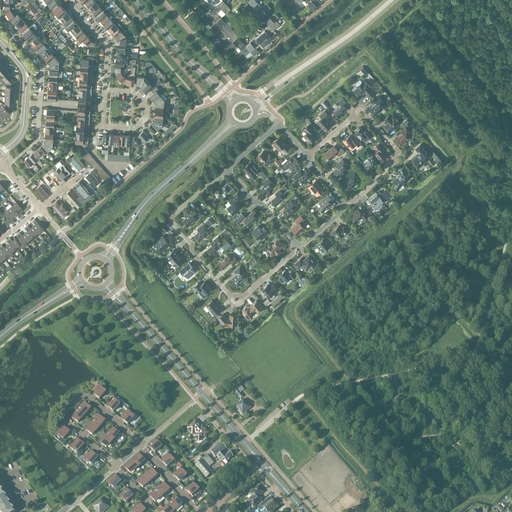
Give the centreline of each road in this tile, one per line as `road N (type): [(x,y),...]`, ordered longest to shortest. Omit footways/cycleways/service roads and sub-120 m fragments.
road 1 (residential): [(228,171),(170,222),(231,296),(242,297),(297,247)]
road 2 (tertiary): [(262,463),(133,315)]
road 3 (residential): [(346,205),(394,161),(393,148),(359,117),(305,156)]
road 4 (secondary): [(254,108),(396,0)]
road 5 (residential): [(139,445),(94,401),(78,397),(65,412),(68,425),(115,468)]
road 6 (secondary): [(385,0),(248,100)]
road 7 (residential): [(103,108),(102,127),(133,129),(147,104),(136,91),(104,90)]
